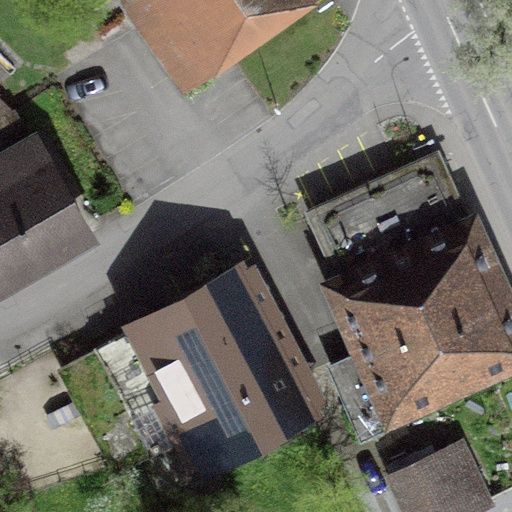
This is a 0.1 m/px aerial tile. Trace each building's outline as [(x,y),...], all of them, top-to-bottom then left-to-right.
[(270,0),(164,0),(199,50),(270,0)] [(0,278),(89,229),(40,142),(0,163),(0,278)] [(333,286),(462,233),(434,164),(304,217),(333,286)] [(333,286),(320,291),(381,438),(511,383),(511,322),(473,228),(462,233),(333,286)] [(322,418),(244,272),(117,340),(196,486),(322,418)] [(461,450),(386,485),(399,511),(480,511),(489,508),(461,450)]
